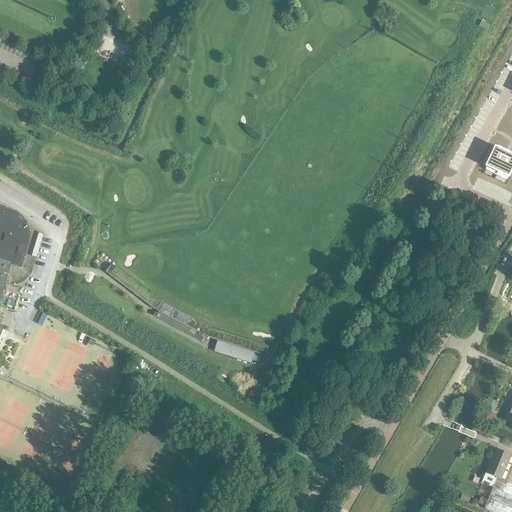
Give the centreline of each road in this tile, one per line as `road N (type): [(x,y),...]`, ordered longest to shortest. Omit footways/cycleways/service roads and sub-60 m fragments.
road 1 (unclassified): [(394,421),(511,222)]
road 2 (unclassified): [(303,511),(357,420),(394,421)]
